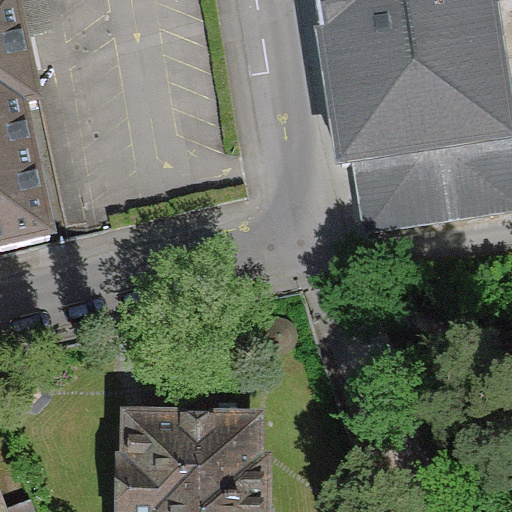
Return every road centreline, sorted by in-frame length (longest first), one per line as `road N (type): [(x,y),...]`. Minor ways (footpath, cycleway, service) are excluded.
road 1 (residential): [(0,294),(167,251),(317,236),(278,0)]
road 2 (track): [(317,236),(409,460),(440,511)]
